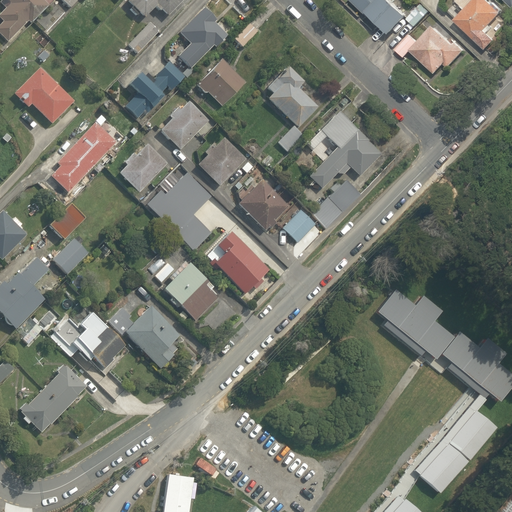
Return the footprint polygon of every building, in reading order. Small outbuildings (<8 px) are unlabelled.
[(0,0),(3,3),(0,6),(0,37),(5,42),(24,21),(28,24),(47,4),(42,0),(0,0)] [(58,0),(67,8),(74,0),(58,0)] [(122,0),(141,18),(152,6),(164,18),(180,1),(178,0),(122,0)] [(367,17),(369,15),(380,26),(389,35),(407,17),(389,0),(349,0),(350,0),(367,17)] [(474,0),(456,19),(454,21),(485,51),(487,49),(494,41),(484,31),(501,14),(486,0),(474,0)] [(422,4),(407,19),(415,27),(430,11),(422,4)] [(214,21),(201,8),(177,33),(188,43),(175,57),(188,69),(212,45),(214,47),(225,36),(212,23),(214,21)] [(155,33),(144,23),(126,45),(137,54),(155,33)] [(255,32),(247,24),(232,39),(240,47),(255,32)] [(454,46),(433,27),(418,43),(410,51),(435,74),(444,64),(448,68),(464,51),(456,44),(454,46)] [(410,35),(395,50),(404,58),(410,51),(418,43),(410,35)] [(242,83),(218,60),(195,84),(196,85),(195,86),(203,94),(205,93),(219,107),(242,83)] [(183,77),(167,62),(153,76),(155,77),(148,84),(137,73),(125,85),(135,94),(123,107),(136,119),(141,113),(144,116),(155,104),(156,104),(163,96),(160,93),(165,87),(169,91),(183,77)] [(273,79),(279,85),(270,94),(265,99),(295,128),(315,108),(295,89),(301,83),(284,67),(273,79)] [(34,68),(13,90),(10,94),(33,116),(36,113),(46,123),(68,100),(34,68)] [(279,85),(273,79),(264,88),(270,94),(279,85)] [(206,122),(186,102),(178,110),(175,108),(166,117),(169,119),(158,131),(178,150),(206,122)] [(307,177),(320,189),(335,173),(336,174),(342,175),(348,168),(357,176),(378,154),(352,129),(335,113),(312,138),(329,154),(307,177)] [(65,193),(109,143),(88,124),(43,174),(65,193)] [(291,127),(276,143),(285,152),(301,136),(291,127)] [(243,160),(220,138),(212,147),(210,145),(202,153),(204,155),(198,162),(195,165),(217,186),(243,160)] [(137,193),(164,164),(144,145),(133,156),(131,154),(121,163),(124,166),(116,174),(137,193)] [(207,198),(183,174),(176,181),(164,193),(162,195),(158,191),(144,205),(192,251),(209,234),(209,233),(190,215),(207,198)] [(164,193),(176,181),(168,174),(157,186),(164,193)] [(235,204),(263,231),(267,227),(270,229),(274,224),(275,223),(273,221),(286,207),(258,180),(237,202),(235,204)] [(358,195),(343,181),(338,186),(335,183),(329,190),(332,193),(326,199),(325,198),(309,214),(316,221),(325,229),(358,195)] [(61,201),(43,224),(60,238),(79,216),(61,201)] [(313,225),(298,211),(281,228),(280,229),(296,243),(297,242),(313,225)] [(0,216),(0,254),(19,233),(0,216)] [(265,270),(225,233),(212,246),(220,253),(212,261),(210,259),(206,264),(213,270),(215,269),(242,295),(250,286),(253,290),(260,282),(257,279),(265,270)] [(83,253),(70,240),(50,261),(63,274),(83,253)] [(40,273),(27,259),(13,271),(11,270),(0,280),(0,317),(9,327),(38,300),(25,286),(40,273)] [(180,263),(157,289),(193,322),(215,297),(206,289),(203,292),(199,288),(203,283),(180,263)] [(380,326),(398,341),(429,304),(420,297),(412,306),(392,290),(373,313),(384,322),(380,326)] [(439,312),(429,304),(398,341),(418,356),(421,352),(432,360),(450,338),(430,322),(439,312)] [(141,307),(118,333),(156,366),(172,349),(166,344),(173,335),(141,307)] [(121,346),(84,311),(71,324),(76,329),(64,342),(83,360),(88,355),(102,369),(112,359),(110,357),(121,346)] [(462,384),(493,346),(483,339),(475,349),(456,333),(437,355),(448,364),(444,368),(462,384)] [(502,354),(493,346),(462,384),(481,399),(485,394),(495,403),(511,382),(511,378),(494,364),(502,354)] [(0,380),(11,370),(1,361),(0,361),(0,380)] [(38,432),(46,423),(48,425),(75,395),(73,393),(79,386),(58,368),(17,414),(38,432)] [(493,428),(472,412),(445,444),(466,461),(493,428)] [(465,462),(445,445),(416,476),(437,494),(465,462)] [(190,478),(165,475),(161,507),(186,510),(190,478)] [(511,511),(511,491),(495,510),(497,511),(511,511)] [(415,511),(401,500),(390,511),(415,511)]
